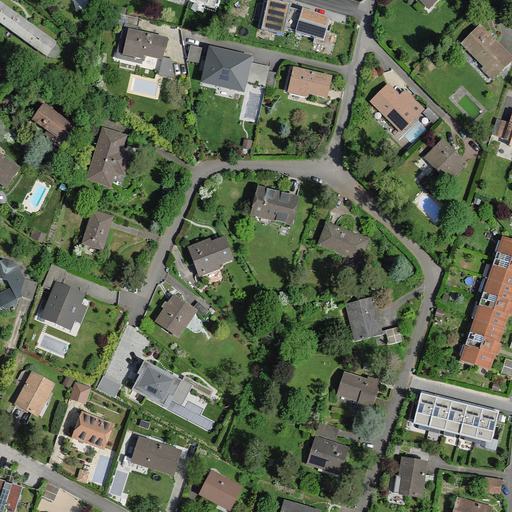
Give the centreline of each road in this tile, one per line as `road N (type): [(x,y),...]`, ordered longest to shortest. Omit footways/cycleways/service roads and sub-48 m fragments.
road 1 (residential): [(331,169),(425,260),(431,287),(364,503)]
road 2 (residential): [(331,169),(216,167),(197,177),(134,318)]
road 3 (residential): [(370,0),(331,169)]
road 4 (residential): [(0,446),(116,511)]
